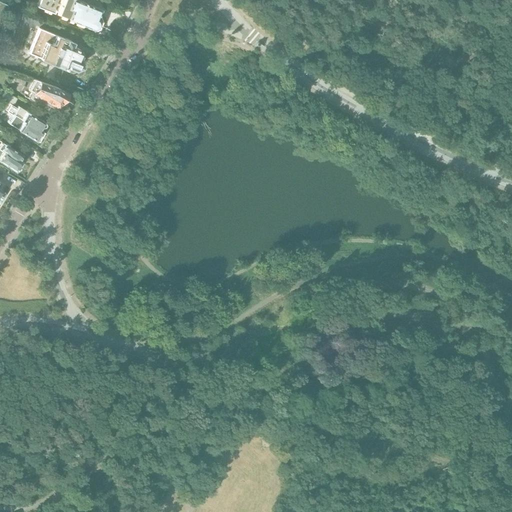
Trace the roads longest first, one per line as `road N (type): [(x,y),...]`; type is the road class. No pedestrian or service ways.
road 1 (residential): [(236,26),(378,120),(511,183)]
road 2 (residential): [(0,245),(138,38)]
